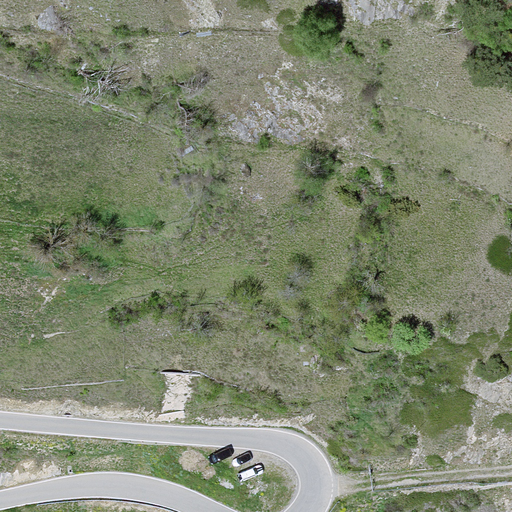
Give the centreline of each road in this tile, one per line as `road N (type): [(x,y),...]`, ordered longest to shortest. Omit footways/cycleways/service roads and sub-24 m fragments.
road 1 (unclassified): [(315,511),(320,491),(311,467),(288,447),(0,425)]
road 2 (unclassified): [(0,504),(112,487),(155,491),(204,511)]
road 3 (track): [(320,491),(413,478),(511,477)]
